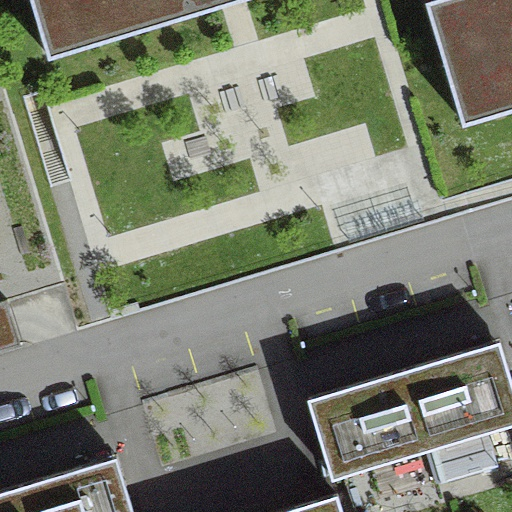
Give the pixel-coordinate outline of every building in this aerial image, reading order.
[(27,0),(45,59),(236,1),(240,0),(27,0)] [(511,0),(431,0),(422,3),(458,124),(511,107),(511,0)] [(495,341),(303,399),(314,434),(327,480),(511,424),(511,396),(506,376),(495,341)] [(112,456),(0,489),(0,511),(128,511),(121,487),(112,456)] [(281,510),(273,511),(337,511),(333,495),(281,510)]
